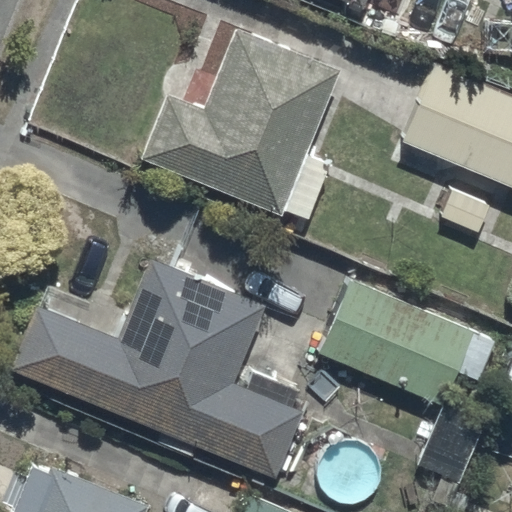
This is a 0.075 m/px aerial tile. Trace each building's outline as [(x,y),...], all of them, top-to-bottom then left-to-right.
[(160,82),(134,148),(274,208),(277,200),(300,210),(323,153),(299,143),(333,61),(229,19),(197,97),(160,82)] [(511,89),(427,55),(395,134),(511,181),(511,89)] [(256,296),(143,252),(112,328),(29,295),(3,359),(270,466),(296,399),(226,372),(256,296)] [(491,336),(343,273),(312,346),(441,401),(455,368),(474,376),(491,336)] [(511,348),(509,348),(500,371),(511,376),(511,348)] [(410,457),(455,476),(472,435),(427,416),(410,457)] [(135,511),(141,498),(42,461),(22,511),(135,511)] [(303,511),(243,487),(232,511),(303,511)]
